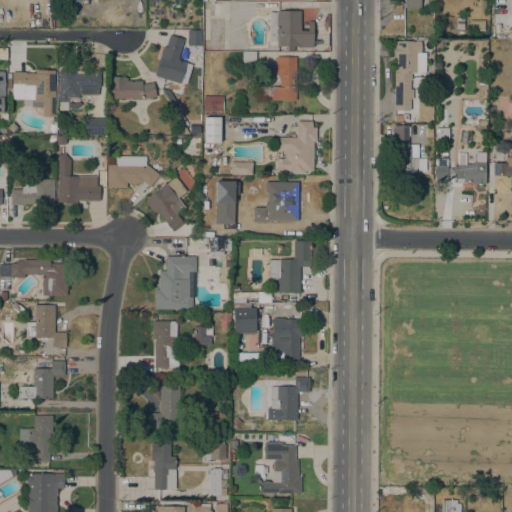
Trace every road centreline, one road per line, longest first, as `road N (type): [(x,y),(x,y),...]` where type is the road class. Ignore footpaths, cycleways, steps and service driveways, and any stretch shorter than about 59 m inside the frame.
road 1 (secondary): [(349,511),(353,0)]
road 2 (residential): [(104,511),(114,245)]
road 3 (residential): [(511,238),(352,238)]
road 4 (residential): [(123,34),(0,33)]
